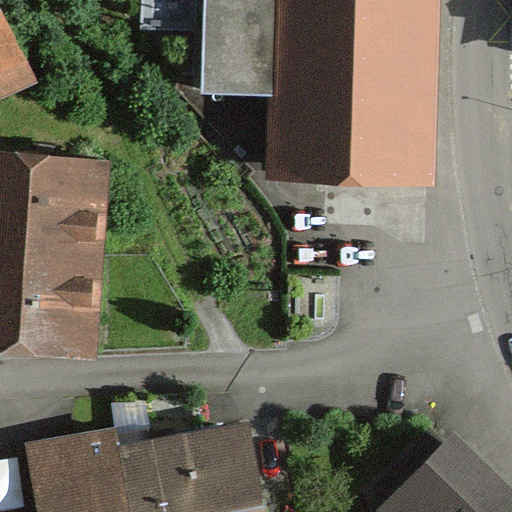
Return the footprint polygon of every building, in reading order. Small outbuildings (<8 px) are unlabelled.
[(437,0),(207,0),(205,84),(275,85),(273,170),(434,174),(437,0)] [(0,77),(24,67),(0,13),(0,77)] [(50,145),(0,144),(0,327),(20,327),(95,329),(99,146),(50,145)] [(262,511),(241,408),(115,435),(111,415),(16,435),(31,511),(262,511)] [(401,450),(372,487),(384,498),(377,505),(384,511),(511,511),(511,475),(451,415),(413,460),(401,450)]
